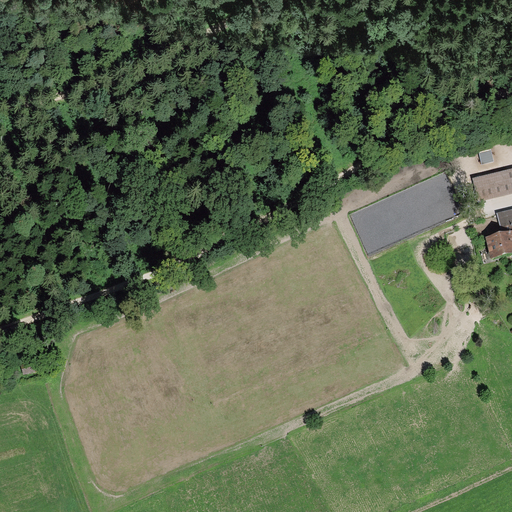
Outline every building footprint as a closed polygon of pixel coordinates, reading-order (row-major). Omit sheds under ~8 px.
[(484,166),(497,164),(495,152),(482,155),(484,166)] [(511,169),(473,179),(478,201),(511,193),(511,169)] [(450,175),(352,211),(368,254),(466,218),(450,175)] [(511,210),(497,213),(498,215),(504,235),(505,239),(511,237),(511,210)] [(504,235),(486,240),(491,260),(511,253),(511,237),(505,239),(504,235)] [(33,359),(22,363),(26,374),(36,369),(33,359)]
